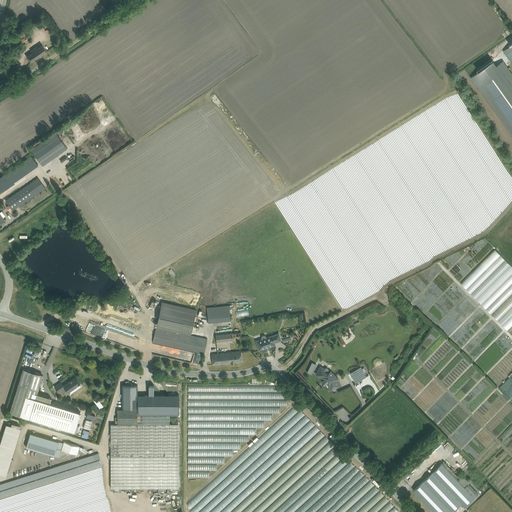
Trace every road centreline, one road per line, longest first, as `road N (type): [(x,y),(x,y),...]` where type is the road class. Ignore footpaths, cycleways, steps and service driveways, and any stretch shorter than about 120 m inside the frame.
road 1 (tertiary): [(413,511),(273,360),(233,373),(185,372),(8,314)]
road 2 (track): [(131,0),(0,90)]
